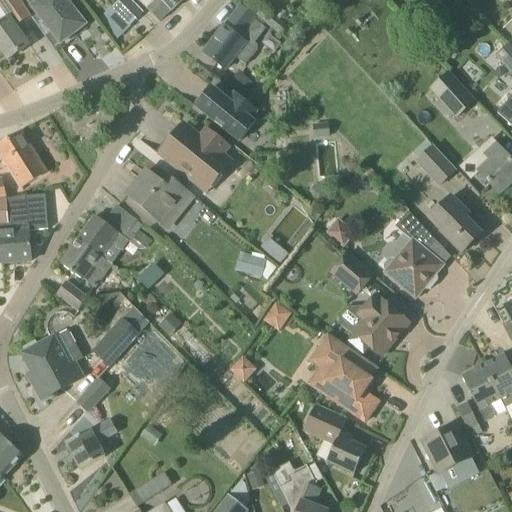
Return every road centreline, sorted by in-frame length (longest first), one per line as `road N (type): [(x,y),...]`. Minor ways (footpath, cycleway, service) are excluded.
road 1 (residential): [(0,327),(134,115),(133,68)]
road 2 (residential): [(373,511),(476,304),(511,255)]
road 3 (residential): [(69,511),(0,377)]
road 4 (residential): [(0,119),(133,68)]
